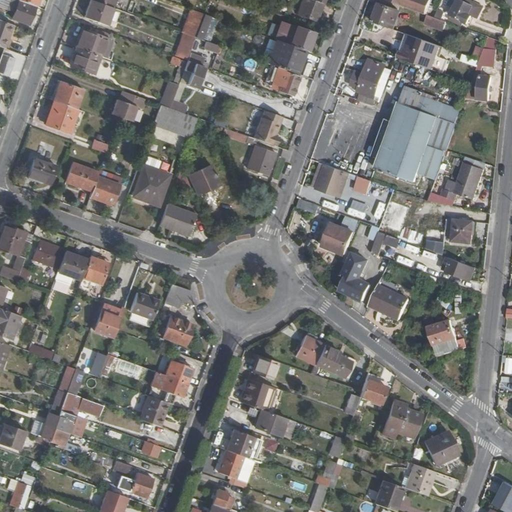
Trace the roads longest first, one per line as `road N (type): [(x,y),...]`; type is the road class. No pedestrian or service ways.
road 1 (residential): [(511,129),(485,427)]
road 2 (residential): [(265,250),(354,0)]
road 3 (residential): [(288,283),(485,427)]
road 4 (residential): [(0,196),(214,273)]
road 5 (residential): [(237,320),(168,511)]
road 6 (residential): [(61,0),(0,172)]
